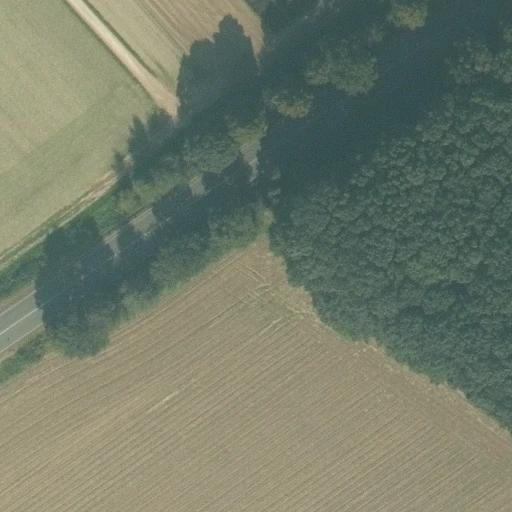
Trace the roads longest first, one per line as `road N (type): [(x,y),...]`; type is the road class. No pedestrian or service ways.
road 1 (motorway): [(483,0),(0,332)]
road 2 (track): [(511,377),(283,209),(511,61)]
road 3 (track): [(67,0),(173,117)]
